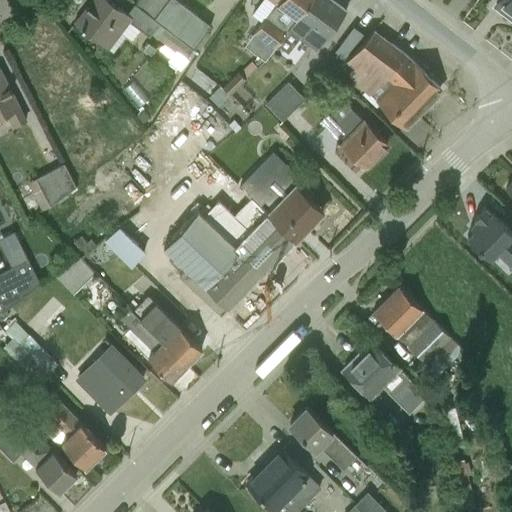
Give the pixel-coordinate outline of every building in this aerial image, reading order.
[(106,48),(130,16),(108,0),(89,0),(72,22),(106,48)] [(265,14),(285,28),(306,0),(274,0),(274,1),(265,14)] [(314,49),(345,7),(336,0),(306,0),(285,28),(314,49)] [(511,0),(495,0),(495,1),(511,13),(511,0)] [(366,88),(402,52),(376,26),(340,62),(366,88)] [(405,123),(439,86),(405,54),(368,89),(405,123)] [(8,126),(25,118),(0,69),(0,115),(2,114),(8,126)] [(305,119),(327,95),(310,79),(287,102),(305,119)] [(145,90),(158,110),(169,102),(156,83),(145,90)] [(242,86),(231,94),(244,112),(255,104),(242,86)] [(223,119),(239,120),(239,105),(224,104),(223,119)] [(365,168),(389,141),(349,106),(326,133),(365,168)] [(85,161),(50,180),(64,206),(100,187),(85,161)] [(511,176),(502,187),(511,196),(511,176)] [(293,238),(323,208),(294,179),(264,209),(268,213),(293,238)] [(293,238),(268,213),(250,231),(213,194),(162,245),(224,307),(293,238)] [(25,303),(63,286),(38,229),(21,237),(33,262),(11,271),(25,303)] [(79,267),(87,292),(117,283),(110,258),(79,267)] [(413,352),(440,327),(397,283),(370,308),(413,352)] [(183,363),(200,346),(154,299),(137,316),(183,363)] [(5,304),(0,306),(0,319),(10,315),(5,304)] [(66,323),(78,315),(71,305),(59,312),(66,323)] [(183,363),(137,316),(122,330),(169,377),(183,363)] [(37,318),(19,335),(26,343),(25,344),(58,380),(78,362),(37,318)] [(318,324),(274,364),(283,373),(326,333),(318,324)] [(107,411),(145,376),(110,340),(73,375),(107,411)] [(369,400),(400,367),(373,342),(342,374),(369,400)] [(431,409),(448,394),(433,377),(415,392),(431,409)] [(83,466),(102,446),(57,400),(37,420),(83,466)] [(312,450),(332,432),(305,403),(285,422),(312,450)] [(57,489),(74,474),(31,429),(14,445),(57,489)] [(268,511),(296,511),(320,488),(289,458),(252,496),(268,511)] [(412,511),(392,489),(366,511),(412,511)]
